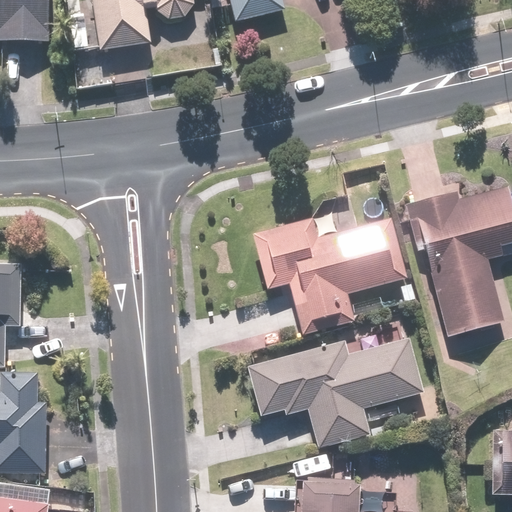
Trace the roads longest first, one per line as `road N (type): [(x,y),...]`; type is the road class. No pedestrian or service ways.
road 1 (tertiary): [(511,60),(120,156)]
road 2 (residential): [(149,511),(151,414),(120,156)]
road 3 (tertiary): [(120,156),(0,160)]
